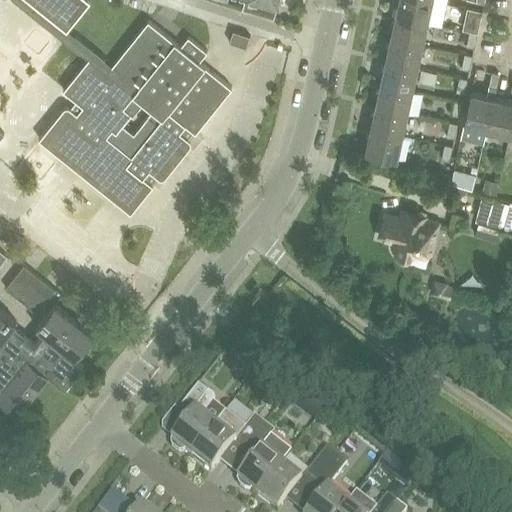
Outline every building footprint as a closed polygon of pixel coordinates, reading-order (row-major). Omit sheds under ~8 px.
[(16,0),(89,58),(106,72),(112,64),(67,28),(89,0),(16,0)] [(431,0),(398,0),(395,13),(427,20),(431,0)] [(462,29),(468,30),(476,32),(481,10),(467,7),(462,29)] [(390,36),(422,43),(427,20),(395,13),(390,36)] [(190,140),(189,138),(231,86),(199,60),(207,49),(189,35),(181,44),(149,19),(112,64),(106,72),(89,58),(64,89),(71,97),(62,108),(39,138),(132,212),(158,177),(160,177),(162,178),(163,177),(166,174),(190,145),(191,144),(191,142),(190,140)] [(250,31),(234,26),(231,36),(247,41),(250,31)] [(465,44),(473,46),(476,32),(468,30),(465,44)] [(417,65),(422,43),(390,36),(385,58),(417,65)] [(460,67),(468,69),(471,55),(463,53),(460,67)] [(412,88),(417,65),(385,58),(380,80),(412,88)] [(495,87),(499,73),(491,71),(487,85),(495,87)] [(455,90),(463,92),(467,78),(459,76),(455,90)] [(380,80),(375,103),(408,110),(412,88),(380,80)] [(486,128),(492,96),(470,91),(463,123),(486,128)] [(486,128),(508,133),(511,115),(511,100),(492,96),(486,128)] [(455,99),(451,113),(459,114),(463,101),(455,99)] [(403,132),(408,110),(375,103),(371,125),(403,132)] [(458,122),(450,121),(446,136),(455,137),(458,122)] [(397,156),(403,132),(371,125),(365,149),(397,156)] [(444,143),(441,158),(450,160),(453,145),(444,143)] [(454,168),(450,181),(472,187),(475,173),(454,168)] [(482,191),(494,194),(498,181),(485,178),(482,191)] [(464,198),(466,191),(459,189),(457,196),(464,198)] [(424,218),(425,215),(406,210),(403,220),(383,215),(379,232),(397,237),(394,247),(394,251),(395,254),(397,256),(398,257),(401,258),(404,258),(407,256),(409,253),(407,260),(426,265),(438,222),(424,218)] [(23,264),(5,287),(36,312),(55,288),(23,264)] [(449,296),(451,285),(435,281),(432,291),(449,296)] [(0,307),(0,383),(1,384),(0,385),(0,396),(18,411),(49,373),(65,385),(83,362),(75,356),(93,334),(54,303),(36,326),(44,332),(35,343),(12,326),(16,321),(0,307)] [(265,360),(254,351),(245,362),(255,371),(265,360)] [(282,373),(273,385),(286,395),(295,385),(296,383),(282,373)] [(185,451),(191,456),(215,425),(202,416),(213,402),(212,397),(198,385),(177,412),(186,420),(171,440),(172,441),(170,443),(171,447),(178,453),(183,453),(185,451)] [(295,385),(286,395),(299,405),(306,393),(295,385)] [(248,444),(264,424),(254,417),(245,428),(225,413),(215,425),(191,456),(211,472),(239,437),(245,442),(248,444)] [(251,491),(257,495),(281,464),(290,452),(271,437),(274,432),(264,424),(248,444),(258,452),(237,479),(237,480),(236,481),(239,487),(244,491),(250,492),(251,491)] [(305,476),(315,483),(336,456),(326,448),(305,476)] [(324,491),(308,511),(341,511),(347,505),(327,489),(346,464),(336,456),(315,483),(324,491)] [(281,464),(257,495),(278,511),(301,481),(281,464)] [(355,495),(347,505),(341,511),(389,511),(397,503),(387,495),(375,510),(355,495)] [(405,511),(407,511),(397,503),(389,511),(405,511)]
